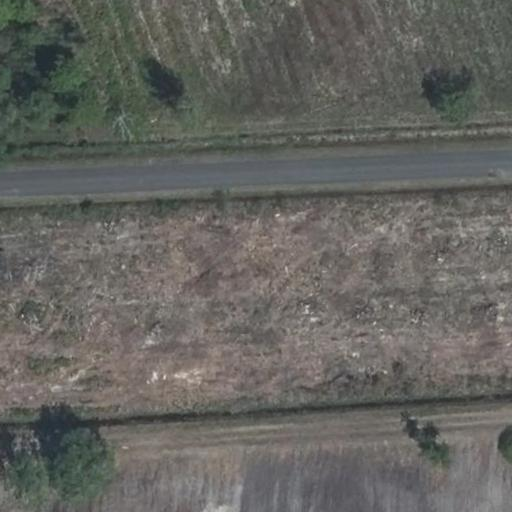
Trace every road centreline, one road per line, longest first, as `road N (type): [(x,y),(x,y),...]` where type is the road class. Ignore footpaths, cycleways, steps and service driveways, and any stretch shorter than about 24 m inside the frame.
road 1 (tertiary): [(0,180),(511,158)]
road 2 (track): [(0,395),(511,376)]
